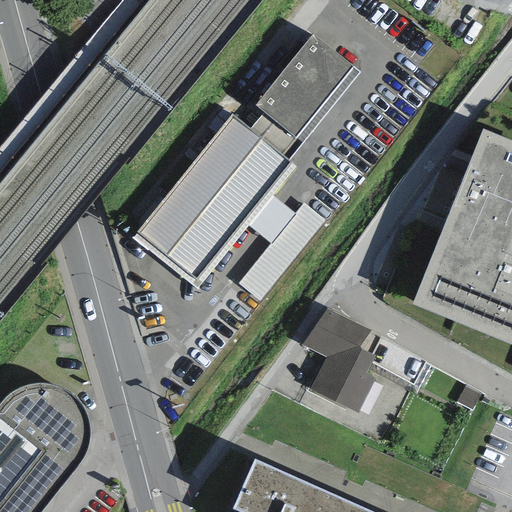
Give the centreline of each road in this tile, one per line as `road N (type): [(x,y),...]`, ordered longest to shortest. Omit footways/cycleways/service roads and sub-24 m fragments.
road 1 (primary): [(164,511),(13,0)]
road 2 (residential): [(511,60),(363,249),(347,288),(358,305),(511,396)]
road 3 (unknown): [(128,392),(353,106)]
road 4 (unknown): [(231,432),(415,511)]
